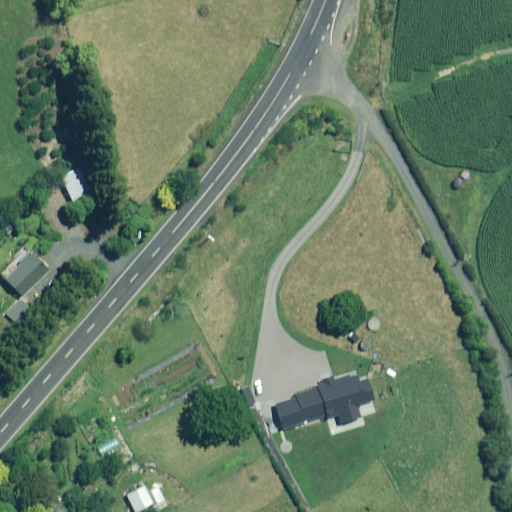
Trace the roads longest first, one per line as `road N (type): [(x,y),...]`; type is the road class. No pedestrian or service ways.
road 1 (tertiary): [(301,59),(240,150),(0,434)]
road 2 (unclassified): [(511,379),(380,127),(301,59)]
